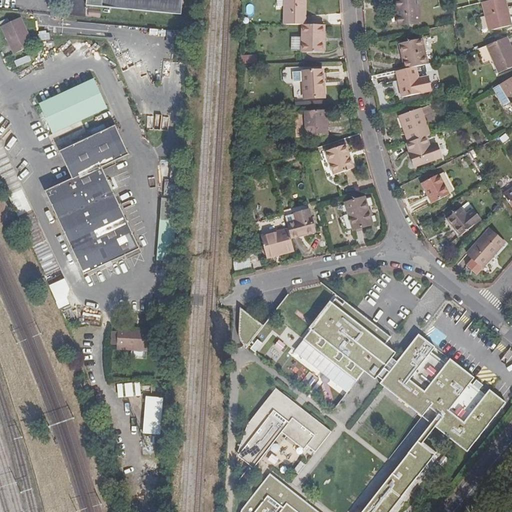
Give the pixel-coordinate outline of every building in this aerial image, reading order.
[(88,0),(88,3),(183,12),(183,0),(88,0)] [(283,0),(283,26),(302,26),(305,26),(305,0),(283,0)] [(399,27),(419,26),(418,0),(412,0),(397,1),(399,27)] [(503,0),(499,0),(481,5),(489,33),(511,27),(503,0)] [(28,51),(28,50),(23,39),(27,38),(19,22),(0,31),(0,33),(12,58),(28,51)] [(305,26),(302,26),(302,39),(302,53),(302,54),(324,55),(324,26),(305,26)] [(23,39),(28,50),(28,51),(32,49),(27,38),(23,39)] [(302,53),(302,39),(292,39),(292,52),(302,53)] [(401,45),(407,70),(418,68),(430,65),(424,40),(401,45)] [(511,55),(506,40),(485,48),(496,76),(511,69),(511,55)] [(241,65),(257,64),(257,55),(241,55),(241,65)] [(407,70),(398,72),(403,98),(424,93),(418,68),(407,70)] [(302,71),(302,82),(303,99),(323,97),(322,70),(302,71)] [(292,82),(302,82),(302,71),(292,72),(292,82)] [(511,78),(498,86),(511,109),(511,78)] [(400,115),(410,143),(427,137),(431,136),(421,108),(400,115)] [(327,110),(304,111),(305,136),(328,135),(327,110)] [(69,184),(43,197),(82,279),(137,254),(101,172),(124,161),(111,132),(58,157),(69,184)] [(410,143),(407,144),(416,168),(436,161),(427,137),(410,143)] [(326,151),(333,175),(354,168),(346,144),(326,151)] [(440,178),(422,187),(434,208),(451,198),(440,178)] [(511,209),(511,186),(502,194),(511,209)] [(365,198),(346,203),(354,232),(373,226),(365,198)] [(461,235),(475,223),(461,206),(447,218),(461,235)] [(288,230),(290,239),(314,233),(308,211),(294,215),(296,222),(286,225),(288,230)] [(468,253),(484,268),(507,245),(491,229),(468,253)] [(265,260),(293,252),(290,239),(288,230),(260,237),(265,260)] [(33,251),(47,281),(60,275),(46,245),(33,251)] [(303,341),(356,382),(367,369),(382,381),(380,385),(422,417),(432,405),(441,412),(445,416),(435,428),(467,453),(501,408),(499,406),(503,401),(489,390),(485,395),(479,390),(483,385),(476,380),(472,385),(470,383),(474,378),(450,359),(446,364),(427,358),(431,353),(414,340),(397,363),(389,357),(385,354),(381,351),(391,338),(345,303),(343,305),(335,299),(331,304),(311,331),(303,341)] [(311,331),(331,304),(330,302),(309,329),(311,331)] [(246,350),(263,327),(240,309),(238,324),(239,340),(242,346),(246,350)] [(131,341),(131,338),(114,337),(114,358),(142,360),(142,342),(131,341)] [(356,382),(303,341),(299,346),(294,352),(347,394),(356,382)] [(390,348),(385,354),(389,357),(393,351),(390,348)] [(279,432),(282,434),(304,451),(307,447),(315,454),(331,433),(322,427),(299,410),(294,417),(288,412),(293,405),(275,391),(247,426),(238,453),(240,455),(250,463),(255,456),(257,458),(279,432)] [(431,425),(435,428),(445,416),(441,412),(431,425)] [(144,425),(145,438),(156,438),(156,420),(140,421),(141,425),(144,425)] [(422,445),(435,428),(431,425),(418,442),(422,445)] [(250,463),(240,455),(238,457),(254,470),(282,434),(279,432),(257,458),(255,456),(250,463)] [(364,511),(391,511),(435,456),(417,442),(364,511)] [(301,463),(294,472),(299,476),(305,467),(301,463)] [(316,511),(294,496),(288,503),(282,498),(287,490),(270,475),(254,494),(240,511),(316,511)] [(444,483),(437,492),(442,495),(449,486),(444,483)]
